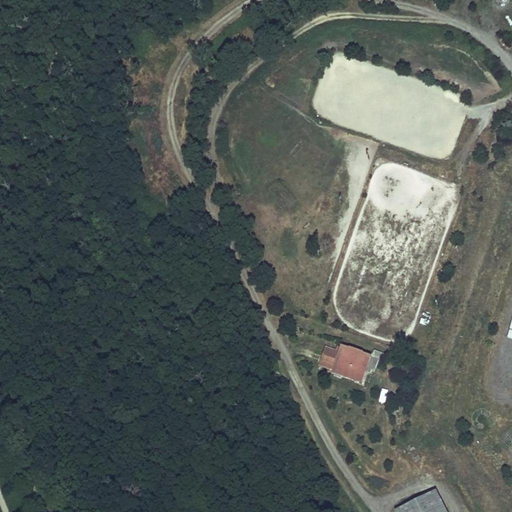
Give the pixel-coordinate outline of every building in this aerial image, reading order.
[(422,313),(420,323),(429,325),(431,315),(422,313)] [(299,341),(321,344),(322,338),(300,335),(299,341)] [(342,346),(337,359),(333,372),(363,382),(371,357),(342,346)] [(368,401),(354,406),(356,411),(369,407),(368,401)] [(447,511),(437,491),(394,511),(447,511)]
